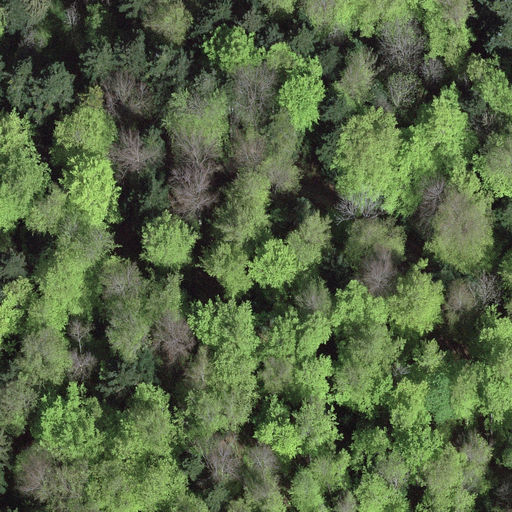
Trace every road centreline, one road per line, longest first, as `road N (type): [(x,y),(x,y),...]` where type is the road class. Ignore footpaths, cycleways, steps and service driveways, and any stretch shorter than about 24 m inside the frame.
road 1 (track): [(0,150),(271,175),(460,278),(511,275)]
road 2 (track): [(288,183),(0,293)]
road 3 (track): [(123,0),(37,68),(0,82)]
